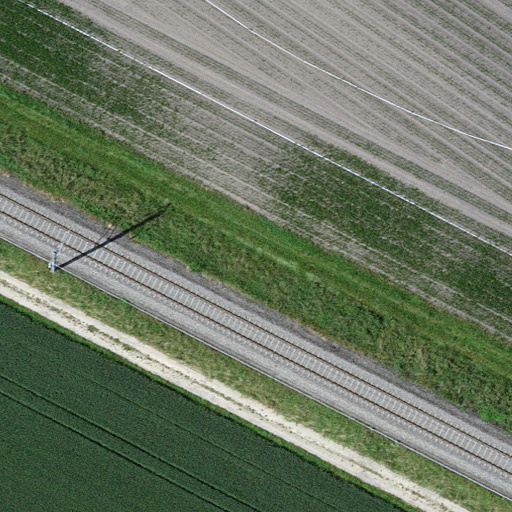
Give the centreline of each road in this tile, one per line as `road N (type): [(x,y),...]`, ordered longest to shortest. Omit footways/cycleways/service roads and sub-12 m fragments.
road 1 (track): [(511,383),(0,116)]
road 2 (track): [(0,257),(455,511)]
